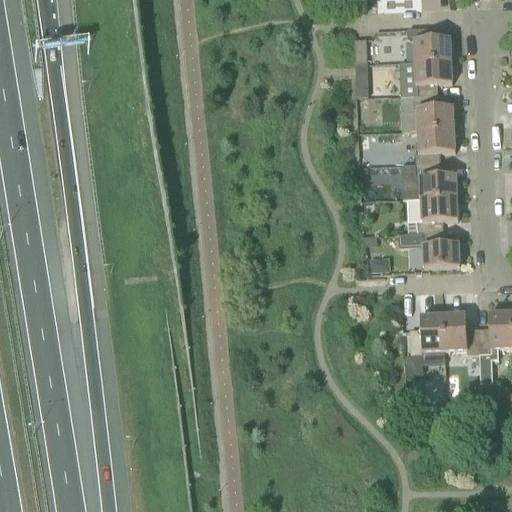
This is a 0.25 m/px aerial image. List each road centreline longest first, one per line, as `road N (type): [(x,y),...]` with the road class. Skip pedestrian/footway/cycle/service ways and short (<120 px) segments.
road 1 (motorway): [(108,511),(44,0)]
road 2 (motorway): [(71,511),(0,63)]
road 3 (residential): [(482,23),(493,284)]
road 4 (residential): [(356,29),(482,23)]
